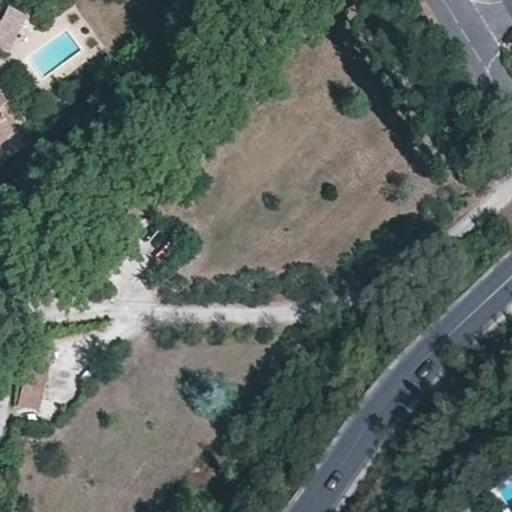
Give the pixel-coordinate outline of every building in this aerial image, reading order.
[(0,47),(7,51),(27,14),(6,3),(0,14),(0,47)] [(118,118),(126,109),(113,97),(104,106),(118,118)] [(0,100),(0,164),(5,161),(0,154),(0,148),(23,132),(17,124),(23,121),(9,103),(4,106),(0,100)] [(118,118),(104,106),(92,122),(103,134),(118,118)] [(23,121),(17,124),(23,132),(28,127),(23,121)] [(155,159),(148,170),(172,186),(179,174),(155,159)] [(18,355),(16,407),(42,408),(44,356),(18,355)]
